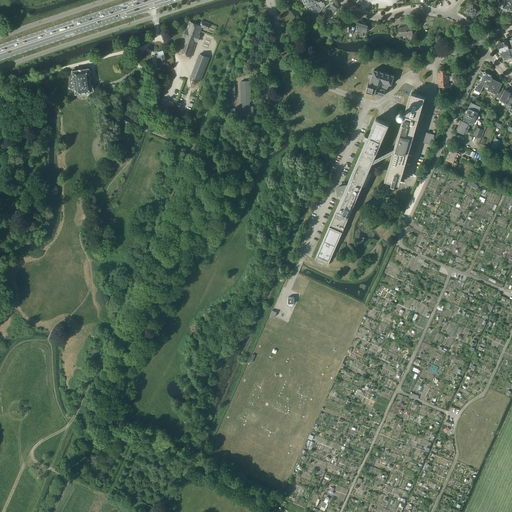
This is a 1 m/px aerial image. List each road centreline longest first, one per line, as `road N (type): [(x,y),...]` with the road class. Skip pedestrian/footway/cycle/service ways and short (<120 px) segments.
road 1 (track): [(198,96),(203,123),(74,415),(31,452),(103,496)]
road 2 (track): [(341,511),(452,270)]
road 3 (track): [(511,332),(487,391),(457,416),(457,453),(433,511)]
road 4 (primary): [(0,57),(172,0)]
road 5 (track): [(159,34),(145,47),(36,81),(0,106)]
road 6 (primary): [(143,0),(0,49)]
